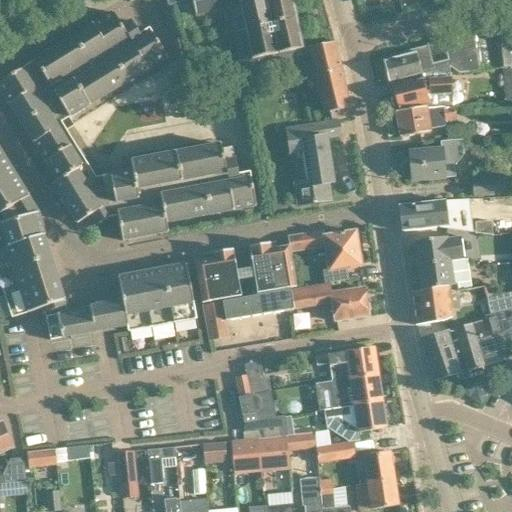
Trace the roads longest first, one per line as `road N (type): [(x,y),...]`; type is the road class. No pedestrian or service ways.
road 1 (residential): [(382,208),(97,264),(79,258),(0,123)]
road 2 (residential): [(424,410),(382,208)]
road 3 (residential): [(382,208),(352,43)]
road 4 (residential): [(352,43),(511,4)]
